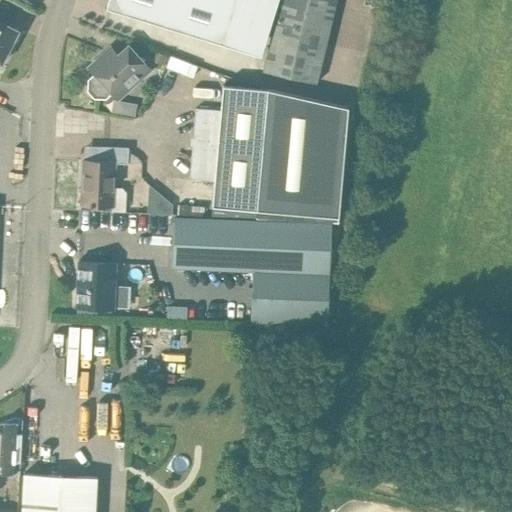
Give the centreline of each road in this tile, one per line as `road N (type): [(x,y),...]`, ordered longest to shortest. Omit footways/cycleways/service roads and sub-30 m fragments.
road 1 (residential): [(0,383),(26,358),(34,329),(46,50),(62,0)]
road 2 (unknown): [(43,120),(140,121),(166,74)]
